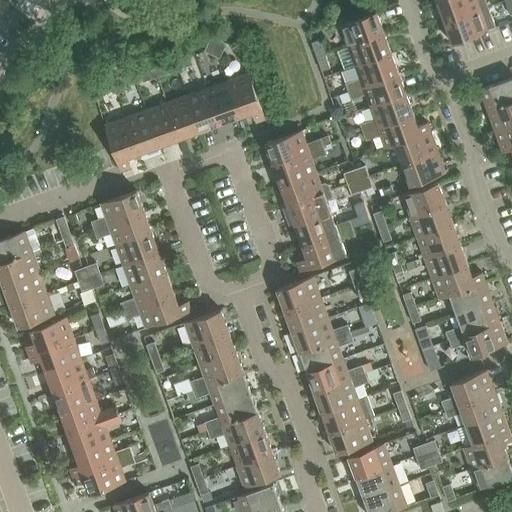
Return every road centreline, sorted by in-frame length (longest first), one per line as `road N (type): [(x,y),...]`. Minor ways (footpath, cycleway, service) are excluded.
road 1 (residential): [(235,142),(160,170),(208,299),(238,288)]
road 2 (residential): [(318,511),(305,467),(312,450),(290,388),(272,374),(238,288)]
road 3 (residential): [(511,275),(439,81)]
road 4 (residential): [(238,288),(282,271),(235,142)]
road 5 (residential): [(0,218),(114,178)]
